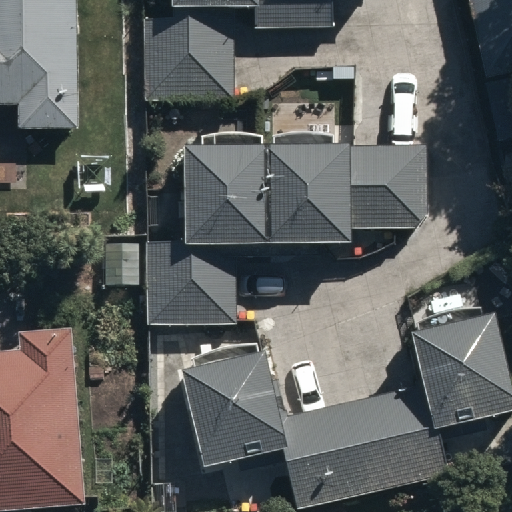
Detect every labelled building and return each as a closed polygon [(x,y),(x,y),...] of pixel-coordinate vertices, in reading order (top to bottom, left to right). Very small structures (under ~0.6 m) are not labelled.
[(81,135),(77,0),(0,0),(0,112),(14,112),(15,136),(81,135)] [(144,14),(144,106),(231,105),(231,34),(335,34),(334,0),(170,0),(170,14),(144,14)] [(511,0),(465,0),(494,147),(511,144),(511,0)] [(426,152),(185,155),(186,246),(142,246),(143,327),(236,326),(235,258),(350,256),(349,232),(427,231),(426,152)] [(285,459),(297,511),(314,511),(449,481),(439,439),(511,421),(511,390),(496,324),(413,344),(423,389),(279,422),(264,356),(180,376),(204,478),(285,459)] [(0,511),(86,511),(74,333),(22,336),(24,359),(0,360),(0,511)]
